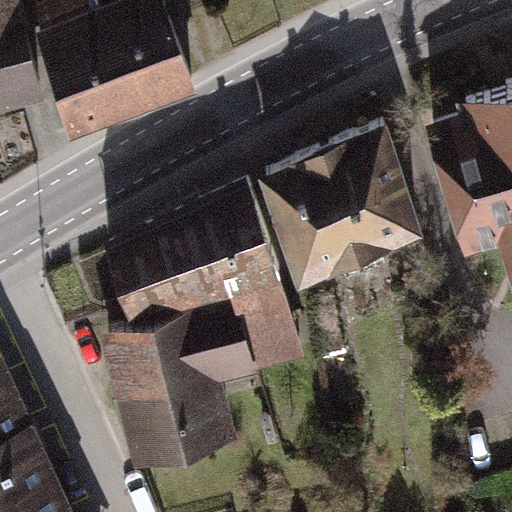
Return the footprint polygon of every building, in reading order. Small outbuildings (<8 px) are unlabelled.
[(20,0),(0,0),(0,98),(43,87),(20,0)] [(189,72),(162,0),(95,0),(42,23),(73,113),(189,72)] [(511,65),(419,92),(454,210),(495,198),(511,256),(511,65)] [(381,114),(256,161),(296,267),(421,220),(381,114)] [(114,220),(145,308),(210,360),(295,330),(240,175),(114,220)] [(228,412),(210,360),(145,308),(93,326),(135,444),(228,412)] [(0,424),(26,412),(0,355),(0,424)] [(0,511),(70,511),(26,412),(0,424),(0,511)]
